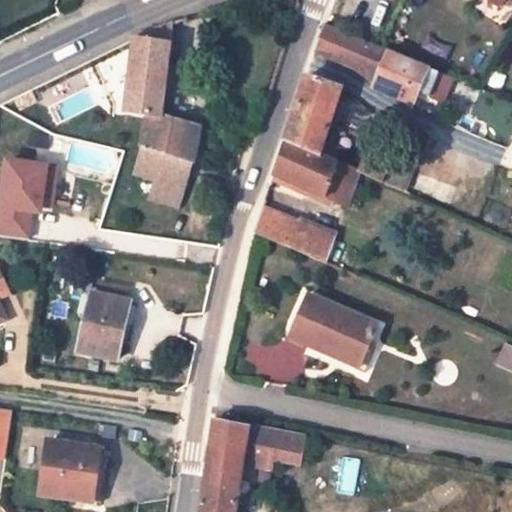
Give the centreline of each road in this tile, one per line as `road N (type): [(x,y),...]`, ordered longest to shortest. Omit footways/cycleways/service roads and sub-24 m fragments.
road 1 (unclassified): [(312,0),(230,284),(206,400)]
road 2 (residential): [(511,459),(206,400)]
road 3 (secondary): [(165,0),(0,78)]
